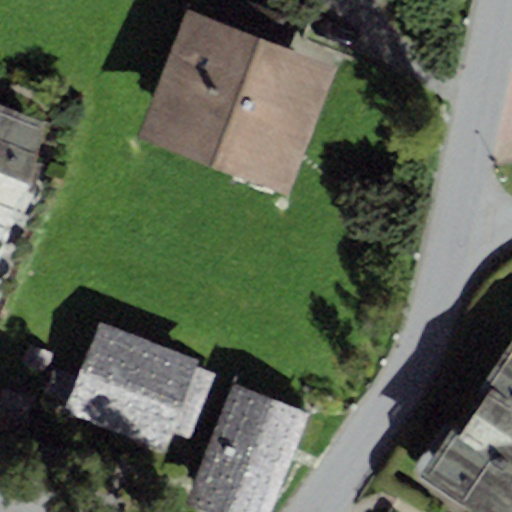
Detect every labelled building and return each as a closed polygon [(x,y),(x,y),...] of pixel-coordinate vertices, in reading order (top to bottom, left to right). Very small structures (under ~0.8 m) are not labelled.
[(223,0),(216,19),(186,8),(136,135),(285,193),(335,67),(275,44),(287,15),(249,0),(223,0)] [(48,122),(0,103),(0,238),(1,239),(36,187),(48,122)] [(100,322),(65,410),(164,449),(171,431),(189,438),(214,374),(195,367),(198,361),(100,322)] [(511,511),(511,338),(415,475),(467,511),(511,511)] [(185,502),(210,511),(269,511),(309,413),(233,383),(185,502)] [(33,401),(2,388),(0,392),(0,426),(19,434),(33,401)]
